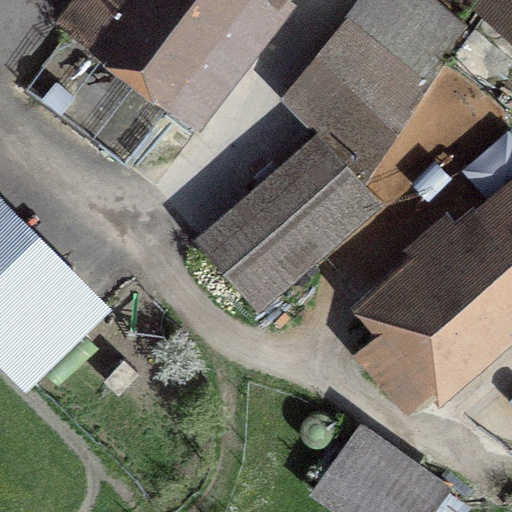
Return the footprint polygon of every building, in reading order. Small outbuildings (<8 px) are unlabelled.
[(179,110),(263,0),(72,0),(62,13),(85,30),(81,35),(179,110)] [(367,0),(292,96),(331,136),(368,175),(464,28),(431,0),(367,0)] [(511,0),(494,0),(490,4),(511,22),(511,0)] [(356,186),(368,175),(331,136),(207,243),(259,304),(372,205),(356,186)] [(448,215),(410,249),(412,251),(359,297),(446,395),(478,367),(460,347),(511,301),(511,205),(471,241),(448,215)] [(315,488),(347,511),(426,511),(442,489),(357,429),(315,488)]
